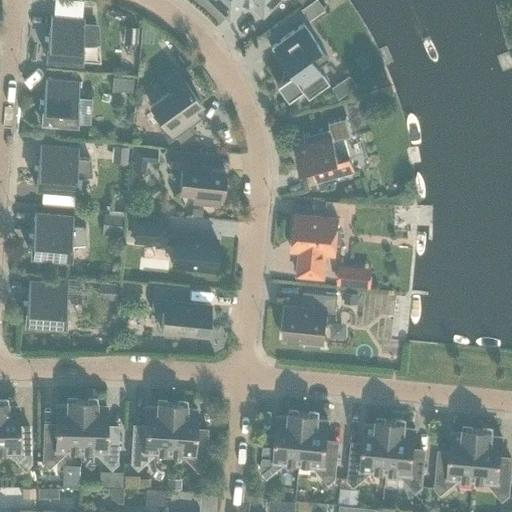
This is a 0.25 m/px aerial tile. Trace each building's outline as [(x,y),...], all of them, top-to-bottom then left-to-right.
[(262,13),(274,0),(211,0),(228,16),(240,4),(253,4),(262,13)] [(307,0),(304,3),(311,13),(326,2),(323,0),(307,0)] [(80,60),(81,44),(97,42),(96,25),(83,24),(84,17),(49,14),(46,57),(45,57),(45,58),(57,59),(56,61),(69,63),(69,60),(80,61),(80,60)] [(307,99),(328,84),(316,67),(328,59),(302,23),(270,47),(289,74),(276,84),(286,98),(300,89),(307,99)] [(350,69),(332,80),(340,93),(358,83),(350,69)] [(168,142),(188,127),(203,116),(195,106),(200,103),(177,72),(164,82),(170,90),(149,105),(166,127),(160,131),(168,142)] [(75,122),(78,80),(44,77),(41,120),(40,120),(40,121),(75,124),(75,122)] [(131,91),(133,79),(112,77),(111,90),(131,91)] [(351,135),(346,117),(328,122),(330,128),(308,134),(303,135),(304,141),(293,144),(300,169),(311,166),(316,182),(354,171),(345,136),(351,135)] [(74,189),(75,177),(91,176),(89,159),(77,158),(78,146),(39,143),(35,185),(35,187),(75,190),(75,189),(74,189)] [(221,194),(224,169),(210,168),(212,156),(172,151),(170,165),(181,166),(179,190),(193,191),(192,200),(218,202),(219,194),(221,194)] [(192,207),(191,215),(201,216),(202,208),(192,207)] [(103,227),(122,229),(124,211),(106,209),(103,227)] [(69,257),(70,247),(86,245),(86,227),(72,226),(73,214),(33,211),(30,253),(29,255),(69,258),(69,257)] [(334,254),(335,243),(339,242),(340,231),(337,229),(338,218),(294,214),(291,250),(299,251),(297,275),(323,277),(325,253),(334,254)] [(165,246),(167,218),(136,215),(133,243),(165,246)] [(213,270),(216,240),(174,235),(171,265),(213,270)] [(339,265),(337,284),(353,286),(355,267),(339,265)] [(63,324),(67,282),(28,278),(24,321),(24,322),(38,323),(37,326),(50,327),(50,324),(64,325),(64,324),(63,324)] [(207,335),(210,305),(181,302),(182,288),(152,285),(150,309),(162,311),(160,330),(163,330),(163,335),(177,337),(178,332),(207,335)] [(335,312),(337,295),(303,292),(301,307),(285,306),(282,338),(306,341),(305,345),(319,347),(320,342),(323,342),(326,311),(335,312)] [(346,293),(345,303),(357,304),(358,294),(346,293)] [(79,450),(81,400),(69,400),(69,404),(56,404),(55,428),(42,427),(41,461),(48,468),(67,449),(79,450)] [(81,400),(79,450),(92,450),(110,469),(117,463),(117,429),(105,429),(105,405),(92,405),(92,400),(81,400)] [(0,401),(0,451),(5,451),(24,469),(30,462),(30,429),(17,429),(16,406),(3,406),(3,401),(0,401)] [(168,452),(171,402),(159,402),(159,406),(146,406),(144,429),(131,428),(129,462),(136,469),(155,451),(168,452)] [(171,402),(168,452),(180,453),(198,473),(204,467),(206,433),(194,432),(195,409),(182,408),(182,403),(171,402)] [(298,462),(303,413),(292,412),(291,416),(278,415),(276,439),(263,437),(260,471),(266,478),(286,461),(298,462)] [(303,413),(298,462),(311,464),(327,484),(335,477),(338,444),(325,443),(327,420),(314,419),(315,414),(303,413)] [(385,471),(390,421),(379,420),(378,425),(365,423),(363,447),(350,446),(347,479),(353,486),(373,469),(385,471)] [(390,421),(385,471),(398,472),(415,492),(422,486),(425,453),(412,451),(414,428),(401,427),(402,422),(390,421)] [(472,479),(477,429),(465,428),(465,433),(452,432),(450,455),(437,454),(434,487),(440,494),(460,478),(472,479)] [(499,460),(501,436),(488,435),(489,430),(477,429),(472,479),(485,480),(502,500),(509,494),(511,461),(499,460)] [(64,476),(80,477),(81,459),(65,458),(64,476)] [(288,500),(286,511),(293,511),(295,501),(288,500)] [(376,510),(376,501),(341,500),(341,508),(376,510)]
